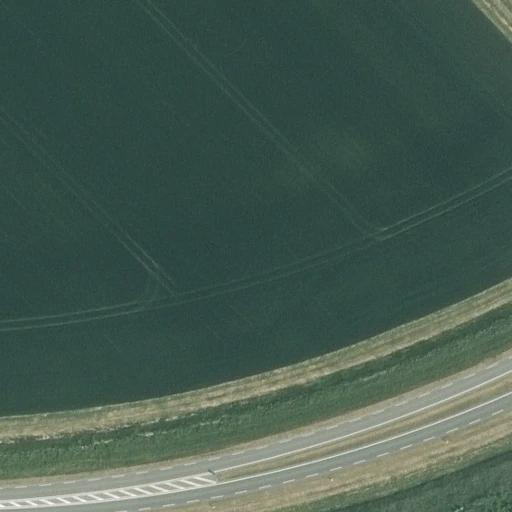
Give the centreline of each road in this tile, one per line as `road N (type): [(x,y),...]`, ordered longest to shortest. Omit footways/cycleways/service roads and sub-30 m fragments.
road 1 (secondary): [(511,361),(317,437),(127,495)]
road 2 (secondary): [(127,495),(223,489),(329,465),(511,397)]
road 3 (secondary): [(0,502),(127,495)]
